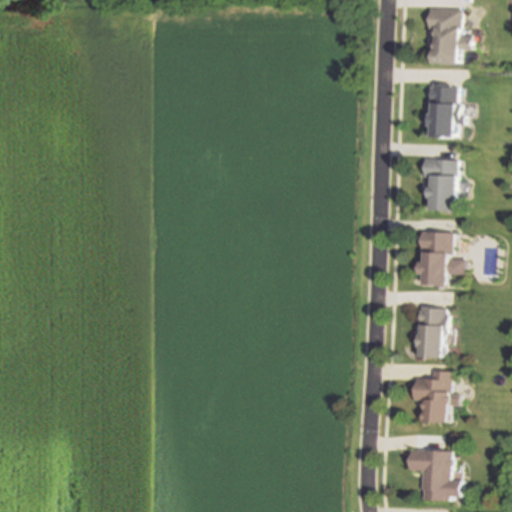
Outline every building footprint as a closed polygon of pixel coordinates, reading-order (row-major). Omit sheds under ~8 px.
[(462,59),(462,61),(438,60),(438,58),(438,49),(432,49),(433,28),(431,28),(431,7),(463,8),(463,25),(463,34),(474,34),(474,48),(463,48),(462,59)] [(459,85),(459,99),(460,99),(460,101),(463,101),(462,113),(467,113),(466,122),(462,122),(459,122),(459,134),(436,133),(436,122),(434,122),(434,121),(429,121),(429,112),(434,113),(434,110),(436,110),(437,102),(434,102),(434,98),(432,98),(432,96),(433,96),(434,87),(433,87),(433,85),(435,84),(435,80),(453,81),(452,84),(459,85)] [(459,174),(459,208),(434,208),(434,197),(432,197),(432,185),(434,185),(434,177),(426,177),(427,157),(434,158),(457,158),(457,174),(459,174)] [(455,232),(454,255),(451,255),(451,258),(461,259),(467,259),(467,273),(461,273),(461,280),(450,279),(450,284),(427,284),(427,273),(424,273),(424,260),(428,260),(428,252),(424,252),(424,231),(429,231),(452,232),(455,232)] [(447,308),(446,356),(423,356),(424,326),(420,326),(421,307),(424,308),(447,308)] [(454,371),(454,379),(454,393),(463,393),(463,406),(453,405),(453,422),(428,421),(429,401),(419,401),(419,378),(435,379),(435,370),(454,371)] [(466,480),(466,497),(455,497),(455,500),(429,500),(429,489),(427,489),(427,471),(415,471),(416,450),(427,450),(429,450),(456,451),(456,480),(466,480)]
